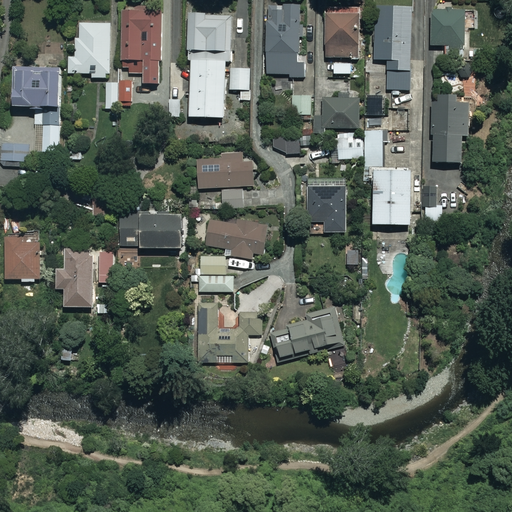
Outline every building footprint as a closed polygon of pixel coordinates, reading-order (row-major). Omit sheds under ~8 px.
[(447,59),(463,59),(463,48),(468,48),(468,26),(477,26),(477,10),(453,10),(453,1),(439,1),(433,10),(433,47),(447,47),(447,59)] [(304,65),(305,6),(271,6),(269,75),(306,76),(307,65),(304,65)] [(365,8),(327,8),(327,62),(365,62),(365,8)] [(415,9),(379,8),(377,61),(391,61),(390,95),(400,96),(400,91),(413,91),(415,9)] [(165,13),(126,12),(125,68),(132,68),(132,74),(148,75),(147,84),(163,85),(165,13)] [(234,18),(192,17),(192,62),(195,62),(194,119),(228,119),(229,62),(233,62),(234,18)] [(116,25),(83,24),(83,39),(79,39),(79,58),(72,58),(72,75),(94,75),(94,79),(116,80),(116,25)] [(353,65),(337,65),(336,75),(353,75),(353,65)] [(181,66),(171,66),(172,118),(182,118),(181,66)] [(66,69),(16,68),(16,79),(21,79),(21,109),(38,109),(37,153),(63,154),(64,109),(66,109),(66,69)] [(252,69),(234,69),(233,91),(243,91),(242,101),(251,101),(252,69)] [(135,84),(123,84),(123,105),(134,105),(135,84)] [(120,110),(118,85),(108,86),(110,110),(120,110)] [(472,97),(435,96),(434,136),(438,137),(437,164),(470,165),(472,97)] [(313,98),(295,99),(296,116),(313,115),(313,98)] [(363,100),(326,100),(325,118),(317,118),(316,129),(362,129),(363,100)] [(368,161),(368,183),(376,183),(376,228),(419,228),(419,169),(387,169),(387,128),(367,128),(367,138),(341,138),(341,161),(368,161)] [(32,146),(4,145),(4,167),(32,168),(32,146)] [(84,151),(71,150),(71,160),(83,161),(84,151)] [(246,164),(245,155),(227,156),(227,160),(201,161),(202,190),(224,189),(225,210),(246,209),(245,188),(257,187),(256,163),(246,164)] [(347,189),(308,191),(310,235),(350,232),(347,189)] [(462,191),(443,191),(443,202),(462,202),(462,191)] [(112,198),(96,197),(95,216),(111,216),(112,198)] [(189,216),(124,215),(124,247),(145,248),(145,250),(188,250),(189,216)] [(239,225),(213,221),(209,247),(229,250),(228,256),(254,260),(255,254),(266,256),(270,225),(240,221),(239,225)] [(45,282),(45,237),(10,238),(10,280),(23,280),(23,282),(45,282)] [(116,252),(69,251),(69,271),(61,270),(61,291),(68,291),(68,308),(97,308),(98,275),(116,276),(116,252)] [(229,258),(203,258),(203,275),(228,275),(229,258)] [(234,292),(234,276),(200,276),(200,292),(234,292)] [(264,336),(264,313),(242,313),(242,330),(220,330),(220,306),(201,306),(201,364),(253,364),(253,336),(264,336)] [(345,346),(337,308),(309,314),(310,321),(294,325),(297,342),(292,343),(289,330),(272,333),(276,349),(283,347),(285,359),(345,346)]
